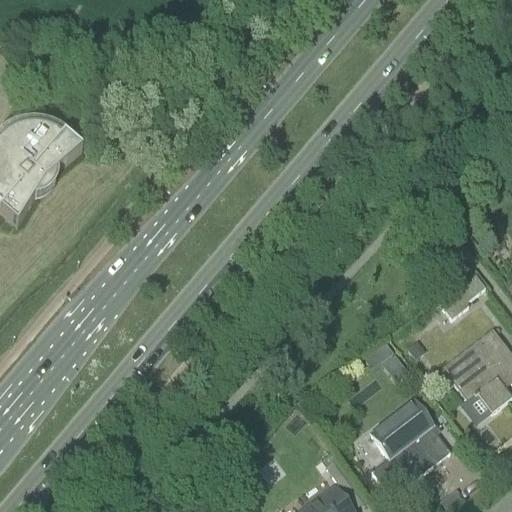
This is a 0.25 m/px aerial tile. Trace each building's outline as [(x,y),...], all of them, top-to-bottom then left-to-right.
[(38,113),(43,107),(36,101),(31,107),(38,113)] [(47,137),(39,135),(31,134),(23,135),(15,137),(8,141),(1,145),(0,146),(0,220),(15,233),(33,205),(35,205),(39,204),(43,202),(46,200),(49,197),(52,193),(53,189),(55,185),(55,181),(55,179),(80,157),(62,142),(60,144),(54,141),(47,137)] [(464,309),(483,294),(473,282),(437,310),(449,326),(467,312),(464,309)] [(511,387),(511,362),(491,335),(440,374),(465,407),(472,402),(473,403),(476,401),(490,419),(511,404),(500,389),(507,384),(510,389),(511,387)] [(384,350),(363,366),(370,375),(391,359),(384,350)] [(309,399),(296,408),(301,415),(314,406),(309,399)] [(410,405),(366,440),(386,465),(370,477),(375,484),(390,504),(449,458),(430,433),(431,432),(419,416),(410,405)] [(341,497),(352,489),(335,466),(324,474),(341,497)] [(332,493),(306,511),(345,511),(332,493)] [(511,511),(511,496),(493,511),(511,511)]
